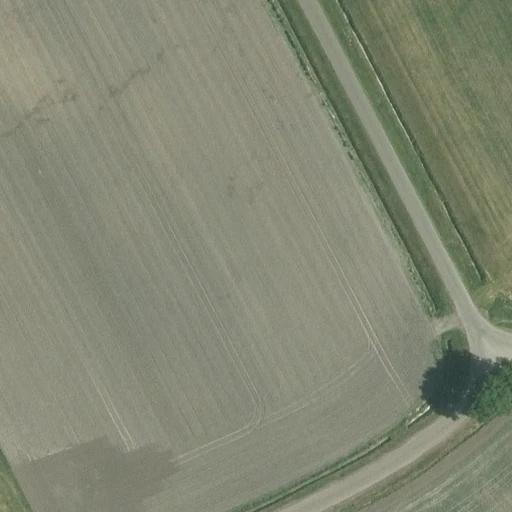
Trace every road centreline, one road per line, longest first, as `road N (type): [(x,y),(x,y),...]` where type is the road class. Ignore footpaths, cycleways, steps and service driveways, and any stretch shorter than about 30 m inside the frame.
road 1 (unclassified): [(500,379),(305,0)]
road 2 (unclassified): [(301,511),(432,435),(500,379)]
